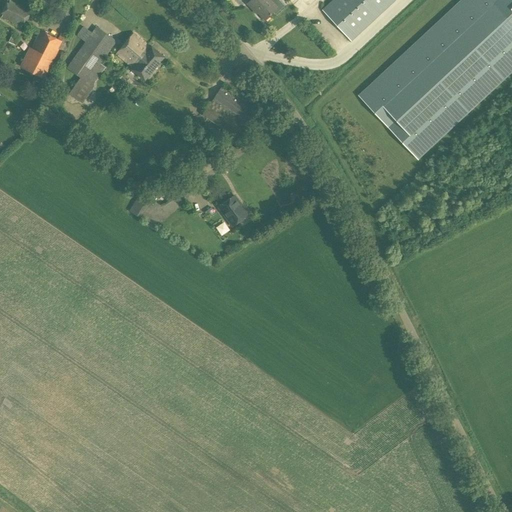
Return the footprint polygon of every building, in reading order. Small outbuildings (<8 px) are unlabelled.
[(28,12),(30,9),(11,0),(9,0),(9,1),(6,0),(0,13),(2,13),(0,17),(21,27),(23,22),(26,23),(30,14),(28,12)] [(257,11),(266,20),(274,12),(276,14),(285,6),(279,0),(276,0),(273,3),(270,0),(251,0),(248,4),(256,12),(257,11)] [(332,0),(322,10),(352,41),(396,0),(332,0)] [(511,0),(460,0),(358,95),(418,160),(511,72),(511,0)] [(92,33),(83,26),(76,36),(85,42),(67,68),(80,78),(68,94),(82,103),(95,87),(95,83),(105,68),(101,64),(117,41),(96,26),(92,33)] [(58,40),(41,31),(32,48),(30,47),(20,67),(45,79),(59,49),(65,51),(70,37),(61,34),(58,40)] [(130,67),(148,44),(134,33),(116,55),(130,67)] [(16,46),(20,38),(12,34),(9,42),(16,46)] [(148,44),(130,67),(132,69),(145,81),(165,57),(152,46),(151,47),(148,44)] [(234,93),(223,86),(212,100),(202,115),(236,138),(245,124),(248,126),(258,111),(255,109),(255,108),(243,99),(246,95),(237,89),(234,93)] [(154,203),(159,194),(144,185),(129,211),(140,218),(150,200),(154,203)] [(234,228),(247,218),(240,207),(242,206),(235,197),(220,208),(234,228)] [(222,234),(230,229),(225,220),(217,226),(222,234)]
